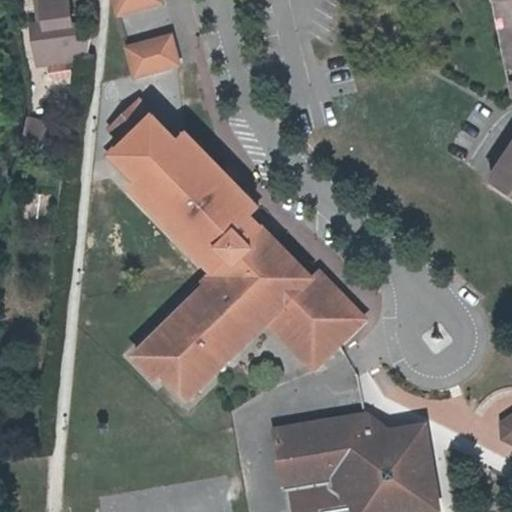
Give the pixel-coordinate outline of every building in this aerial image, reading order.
[(38,68),(91,59),(91,56),(93,32),(78,34),(77,27),(74,28),(70,0),(41,0),(47,32),(34,34),(38,68)] [(114,0),(119,14),(162,3),(161,0),(114,0)] [(511,0),(503,0),(507,18),(511,16),(511,28),(509,29),(511,41),(511,0)] [(511,16),(507,18),(503,19),(506,30),(509,29),(511,28),(511,16)] [(171,37),(128,49),(135,77),(179,65),(171,37)] [(110,131),(124,145),(153,117),(139,103),(110,131)] [(153,117),(124,145),(113,156),(156,199),(149,206),(186,244),(213,272),(205,281),(208,285),(134,357),(156,379),(161,373),(187,399),(194,392),(267,321),(273,315),(282,324),(319,363),(362,319),(355,312),(316,271),(309,278),(270,238),(242,209),(250,201),(200,150),(193,143),(185,151),(153,117)] [(511,160),(496,184),(511,194),(511,160)] [(282,324),(273,315),(267,321),(314,367),(319,363),(282,324)] [(395,437),(394,436),(392,435),(389,433),(385,430),(381,427),(377,424),(373,421),(369,419),(279,434),(288,493),(334,485),(335,491),(359,507),(359,511),(433,511),(441,511),(440,506),(439,502),(439,497),(438,492),(437,489),(436,485),(434,480),(433,475),(431,472),(429,468),(426,463),(423,460),(421,457),(417,454),(413,450),(410,448),(406,446),(403,443),(399,440),(395,437)] [(428,431),(394,436),(395,437),(399,440),(403,443),(406,446),(410,448),(413,450),(417,454),(421,457),(423,460),(426,463),(429,468),(431,472),(433,475),(434,480),(436,485),(437,489),(438,492),(439,497),(428,431)]
